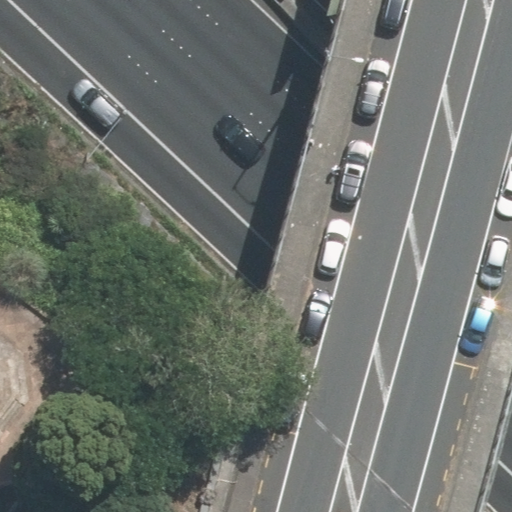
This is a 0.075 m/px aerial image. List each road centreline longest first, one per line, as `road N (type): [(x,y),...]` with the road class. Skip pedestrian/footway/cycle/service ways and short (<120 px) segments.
road 1 (secondary): [(474,0),(337,511)]
road 2 (motorway): [(511,301),(243,50)]
road 3 (motorway): [(382,0),(511,121)]
